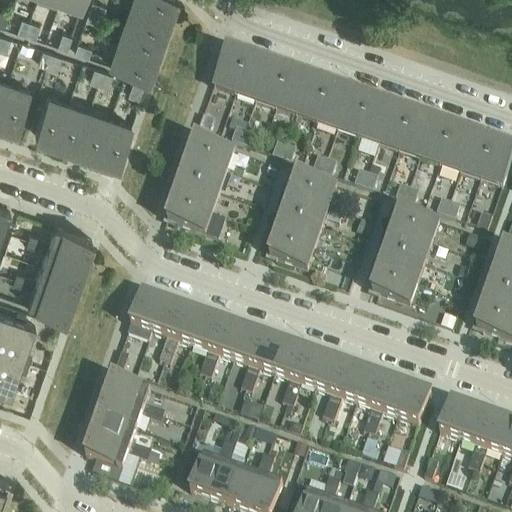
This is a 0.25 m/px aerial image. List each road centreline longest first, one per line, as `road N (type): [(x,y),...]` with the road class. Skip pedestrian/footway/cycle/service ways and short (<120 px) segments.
road 1 (residential): [(511,391),(160,268),(106,210),(0,173)]
road 2 (residential): [(213,0),(243,28),(511,123)]
